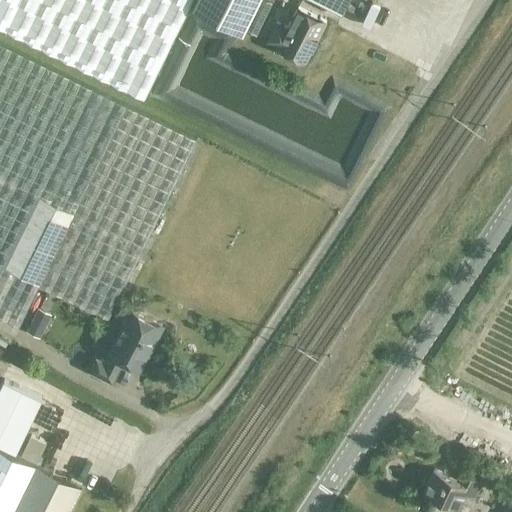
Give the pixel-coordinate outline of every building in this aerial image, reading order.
[(0,0),(0,23),(155,100),(200,10),(242,30),(256,0),(326,0),(342,8),(346,0),(0,0)] [(276,44),(276,45),(306,60),(325,21),(297,7),(287,26),(276,21),(267,39),(276,44)] [(0,42),(0,314),(19,324),(39,285),(108,319),(195,139),(0,42)] [(105,361),(96,357),(90,370),(112,381),(123,359),(139,367),(160,325),(130,311),(109,352),(110,352),(105,361)] [(37,461),(46,441),(31,434),(21,453),(37,461)] [(0,511),(70,511),(82,487),(0,446),(0,511)] [(473,499),(482,481),(462,471),(459,480),(433,468),(423,491),(459,508),(464,495),(473,499)]
